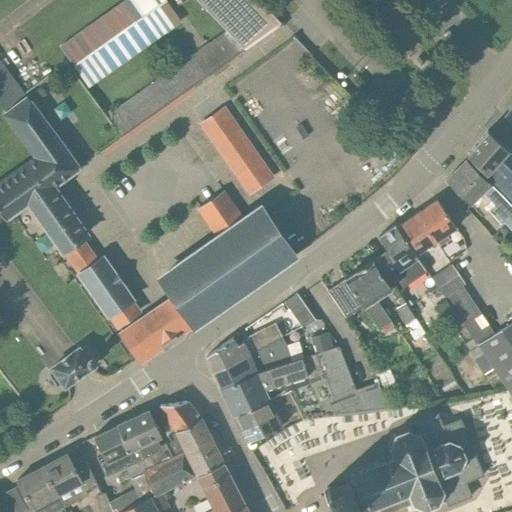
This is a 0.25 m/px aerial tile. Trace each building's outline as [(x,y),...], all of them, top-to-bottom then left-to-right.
[(162,0),(124,0),(58,47),(87,87),(178,22),(162,0)] [(262,39),(284,24),(260,0),(199,0),(228,30),(111,112),(113,125),(122,138),(244,50),(262,39)] [(0,104),(5,111),(26,96),(24,93),(0,60),(0,104)] [(141,360),(191,325),(194,323),(195,324),(231,299),(230,297),(233,289),(240,284),(246,279),(256,280),(257,281),(312,242),(283,200),(267,211),(261,201),(242,214),(225,189),(196,209),(214,234),(208,239),(156,276),(170,295),(143,313),(134,301),(136,299),(104,253),(98,259),(84,239),(90,235),(57,187),(81,169),(29,94),(26,96),(5,111),(0,114),(32,156),(0,178),(0,212),(6,221),(27,205),(62,255),(64,254),(76,273),(75,273),(108,319),(109,318),(118,331),(120,330),(141,360)] [(248,196),(275,177),(225,105),(198,124),(248,196)] [(488,174),(509,152),(510,150),(488,131),(467,155),(488,174)] [(487,175),(506,196),(511,190),(511,154),(509,152),(488,174),(487,175)] [(511,206),(466,160),(446,179),(471,206),(483,194),(494,205),(489,210),(501,224),(504,222),(511,230),(511,206)] [(418,212),(437,241),(456,228),(437,199),(418,212)] [(417,255),(437,241),(418,212),(397,226),(417,255)] [(416,255),(417,255),(397,226),(396,224),(379,235),(388,249),(375,257),(394,285),(397,290),(427,271),(416,255)] [(373,260),(346,278),(364,306),(378,329),(391,321),(376,299),(392,289),(373,260)] [(438,287),(458,273),(452,263),(431,277),(438,287)] [(458,273),(438,287),(445,297),(462,285),(465,283),(458,273)] [(353,313),(364,306),(346,278),(329,289),(336,300),(342,296),(353,313)] [(511,321),(494,333),(462,285),(446,300),(457,315),(510,393),(511,396),(511,321)] [(411,333),(421,326),(406,302),(398,290),(394,293),(401,305),(396,308),(411,333)] [(303,329),(316,320),(297,293),(284,302),(303,329)] [(434,307),(445,323),(457,315),(446,300),(434,307)] [(213,372),(257,350),(273,342),(265,328),(250,337),(242,342),(243,342),(238,345),(232,338),(222,345),(209,362),(213,372)] [(96,359),(85,345),(82,347),(80,344),(64,355),(48,367),(52,372),(49,374),(58,386),(62,383),(65,386),(79,376),(93,366),(92,366),(96,363),(96,359)] [(213,372),(220,387),(247,375),(287,362),(283,351),(281,345),(263,351),(261,348),(213,372)] [(233,415),(272,398),(290,391),(293,399),(303,420),(390,408),(378,383),(356,391),(338,345),(304,356),(295,360),(287,362),(247,375),(220,387),(233,415)] [(283,351),(287,362),(291,361),(295,360),(290,348),(283,351)] [(272,398),(233,415),(246,441),(281,426),(271,404),(278,401),(280,405),(293,399),(290,391),(272,398)] [(175,431),(201,418),(201,417),(186,400),(160,406),(175,431)] [(170,440),(161,444),(157,437),(160,435),(149,411),(115,427),(126,451),(132,464),(155,453),(153,449),(170,440)] [(326,491),(325,492),(326,495),(328,494),(330,495),(337,510),(334,511),(343,511),(360,503),(362,509),(359,510),(359,511),(364,511),(377,506),(379,511),(390,511),(411,503),(413,505),(415,503),(425,507),(425,510),(427,510),(427,507),(438,503),(439,504),(441,503),(439,501),(444,491),(449,504),(471,495),(466,481),(483,474),(460,417),(443,425),(437,411),(415,420),(420,432),(409,428),(409,425),(407,425),(407,428),(397,432),(395,430),(393,432),(395,434),(390,444),(388,444),(388,446),(390,446),(394,455),(381,460),(381,458),(378,459),(379,461),(366,466),(365,465),(362,466),(363,467),(348,473),(348,472),(345,473),(346,474),(344,475),(345,478),(347,477),(349,482),(333,488),(331,487),(330,485),(327,486),(328,488),(326,491)] [(198,473),(223,460),(201,418),(175,431),(167,435),(170,440),(153,449),(155,453),(132,464),(125,467),(136,490),(141,502),(161,491),(198,473)] [(125,467),(132,464),(126,451),(115,427),(93,437),(105,464),(107,463),(112,474),(125,467)] [(42,466),(63,507),(88,494),(97,484),(83,455),(71,461),(67,453),(42,466)] [(201,511),(233,511),(246,506),(223,460),(198,473),(215,505),(201,511)] [(54,511),(63,507),(42,466),(17,479),(21,488),(11,493),(21,511),(54,511)] [(117,507),(119,511),(121,511),(141,502),(136,490),(111,503),(113,508),(117,507)] [(158,511),(169,506),(161,491),(141,502),(121,511),(158,511)] [(0,511),(21,511),(11,493),(0,498),(0,511)]
